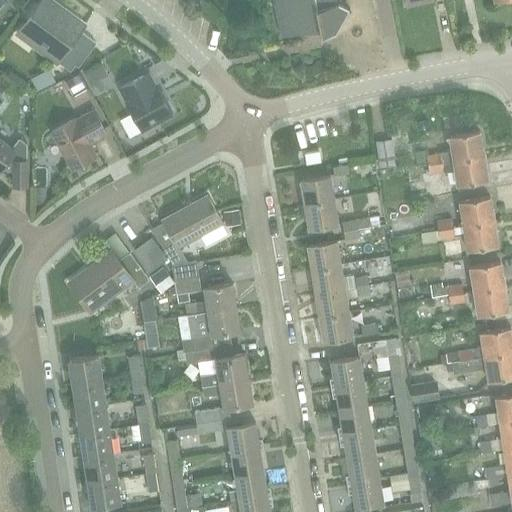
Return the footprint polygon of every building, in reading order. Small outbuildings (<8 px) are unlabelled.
[(75,63),(78,66),(95,42),(72,24),(75,19),(48,0),(41,0),(21,28),(38,40),(35,44),(70,70),(75,63)] [(274,0),(281,35),(320,28),(321,33),(335,30),(349,9),(338,2),(336,2),(335,0),(274,0)] [(100,64),(83,73),(88,84),(106,75),(100,64)] [(48,67),(30,77),(37,90),(55,81),(48,67)] [(72,94),(87,86),(79,72),(64,80),(72,94)] [(126,99),(125,100),(142,130),(171,114),(155,84),(154,84),(148,72),(119,87),(126,99)] [(90,142),(107,133),(93,109),(76,118),(76,117),(51,131),(71,168),(96,155),(90,142)] [(474,109),(437,115),(466,294),(503,288),(474,109)] [(386,133),(372,136),(379,162),(392,159),(386,133)] [(0,138),(0,169),(2,167),(7,170),(13,170),(13,185),(26,185),(26,159),(26,143),(19,137),(12,147),(0,138)] [(427,172),(442,171),(442,147),(427,147),(427,172)] [(348,163),(332,166),(333,175),(349,173),(348,163)] [(304,203),(333,198),(329,174),(300,179),(304,203)] [(25,212),(26,187),(16,187),(14,211),(25,212)] [(163,223),(153,228),(166,252),(172,264),(186,261),(178,246),(200,234),(209,229),(222,222),(208,195),(162,219),(163,223)] [(333,198),(304,203),(308,228),(337,223),(333,198)] [(237,207),(222,210),(225,224),(239,222),(237,207)] [(454,232),(449,212),(433,215),(438,236),(454,232)] [(378,214),(369,216),(370,226),(380,224),(378,214)] [(387,218),(390,232),(413,228),(410,214),(387,218)] [(343,230),(370,226),(369,216),(341,220),(343,230)] [(345,240),(386,233),(385,224),(380,224),(370,226),(343,230),(345,240)] [(150,237),(131,252),(148,274),(167,260),(150,237)] [(325,265),(340,263),(336,239),(307,244),(311,269),(325,267),(325,265)] [(155,286),(149,279),(129,251),(118,259),(111,250),(69,281),(90,310),(132,279),(138,287),(144,295),(155,286)] [(174,280),(197,276),(194,260),(186,261),(172,264),(171,264),(174,280)] [(353,274),(342,276),(340,263),(325,265),(325,267),(311,269),(315,292),(368,283),(366,274),(353,276),(353,274)] [(162,266),(149,276),(160,291),(173,281),(162,266)] [(176,292),(199,289),(197,276),(174,280),(175,285),(176,292)] [(178,316),(236,306),(232,282),(204,287),(206,299),(183,303),(185,314),(177,315),(178,316)] [(348,310),(346,297),(369,293),(368,283),(315,292),(319,317),(334,315),(334,313),(348,310)] [(411,312),(427,312),(427,294),(411,295),(411,312)] [(507,304),(464,311),(469,339),(511,332),(507,304)] [(231,344),(229,331),(240,329),(236,306),(178,316),(182,338),(184,351),(185,351),(210,347),(230,344),(231,344)] [(334,315),(319,317),(323,341),(352,336),(348,310),(334,313),(334,315)] [(154,320),(143,322),(145,334),(156,332),(154,320)] [(376,323),(361,326),(362,334),(377,332),(376,323)] [(511,335),(511,332),(469,339),(473,366),(511,360),(511,335)] [(391,375),(401,373),(398,355),(398,354),(401,353),(399,336),(371,341),(374,357),(387,355),(391,375)] [(248,377),(244,352),(232,354),(230,344),(210,347),(185,351),(187,362),(197,361),(201,385),(248,377)] [(72,383),(103,379),(99,355),(69,359),(72,383)] [(132,375),(140,374),(138,355),(129,357),(132,375)] [(332,374),(329,375),(331,385),(334,384),(363,379),(359,355),(330,360),(332,374)] [(511,366),(482,371),(486,394),(511,390),(511,366)] [(395,399),(405,397),(401,373),(391,375),(395,399)] [(135,393),(143,392),(140,374),(132,375),(135,393)] [(203,395),(221,393),(223,406),(252,401),(248,377),(201,385),(203,395)] [(76,408),(106,403),(103,379),(72,383),(76,408)] [(334,384),(331,385),(333,395),(336,395),(338,408),(367,404),(363,379),(334,384)] [(411,385),(412,396),(438,392),(436,380),(411,385)] [(511,390),(486,394),(489,416),(511,412),(511,390)] [(399,423),(409,421),(405,397),(395,399),(399,423)] [(79,432),(110,427),(106,403),(76,408),(79,432)] [(139,424),(148,423),(145,404),(137,406),(139,424)] [(340,424),(337,424),(337,425),(339,433),(342,432),(371,428),(367,404),(338,408),(340,424)] [(196,423),(221,418),(219,406),(195,410),(196,423)] [(511,412),(489,416),(493,437),(511,434),(511,412)] [(198,432),(223,428),(221,418),(196,423),(198,432)] [(255,420),(226,425),(230,450),(259,445),(259,446),(263,445),(262,436),(258,436),(255,420)] [(403,447),(413,446),(409,421),(399,423),(403,447)] [(142,442),(150,441),(148,423),(139,424),(142,442)] [(196,423),(177,426),(179,435),(198,432),(196,423)] [(83,457),(113,452),(110,427),(79,432),(83,457)] [(342,432),(339,433),(340,443),(344,443),(346,457),(375,452),(371,428),(342,432)] [(511,434),(493,437),(496,458),(511,455),(511,434)] [(169,459),(180,457),(177,439),(167,440),(169,459)] [(234,473),(263,469),(259,446),(259,445),(230,450),(234,473)] [(407,471),(417,470),(413,446),(403,447),(407,471)] [(87,481),(117,477),(113,452),(83,457),(87,481)] [(348,472),(345,473),(347,481),(350,481),(379,476),(375,452),(346,457),(348,472)] [(146,473),(155,472),(152,453),(144,455),(146,473)] [(511,455),(496,458),(499,480),(511,477),(511,455)] [(184,480),(183,479),(180,457),(169,459),(173,482),(184,480)] [(404,465),(385,469),(389,487),(408,483),(404,465)] [(263,469),(234,473),(238,498),(267,493),(271,493),(269,484),(265,485),(263,469)] [(422,499),(417,470),(407,471),(410,491),(409,492),(410,501),(422,499)] [(149,491),(158,490),(155,472),(146,473),(149,491)] [(350,481),(347,481),(348,492),(352,491),(354,506),(383,501),(379,476),(350,481)] [(117,477),(87,481),(91,507),(121,502),(117,477)] [(511,477),(499,480),(503,503),(511,501),(511,477)] [(188,506),(185,487),(184,480),(173,482),(174,489),(177,507),(188,506)] [(238,498),(230,499),(232,509),(240,508),(240,511),(269,511),(269,504),(273,503),(271,493),(267,493),(238,498)]
